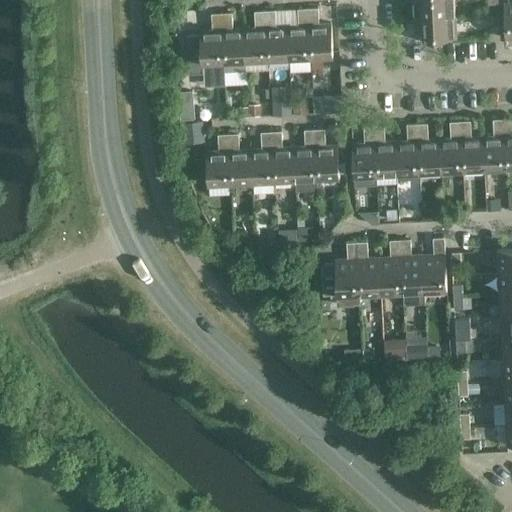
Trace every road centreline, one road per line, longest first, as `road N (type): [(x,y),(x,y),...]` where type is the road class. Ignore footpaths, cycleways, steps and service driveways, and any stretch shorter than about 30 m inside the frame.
road 1 (secondary): [(409,511),(182,301),(153,262),(112,143),(104,0)]
road 2 (secondary): [(86,0),(97,153),(109,204),(146,279),(182,327),(388,511)]
road 3 (residential): [(511,77),(394,83),(378,62),(375,0)]
